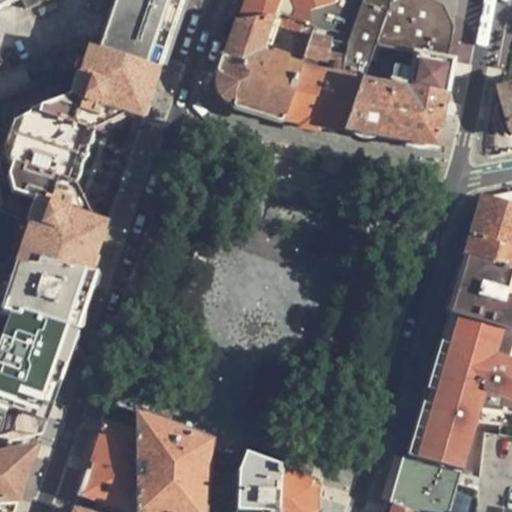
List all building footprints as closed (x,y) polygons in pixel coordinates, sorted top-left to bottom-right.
[(156,70),(180,0),(0,0),(0,74),(80,45),(151,69),(155,70),(156,70)] [(363,0),(350,35),(313,28),(303,58),(301,66),(284,119),(337,129),(345,130),(362,82),(375,47),(390,0),(363,0)] [(293,0),(296,9),(293,18),(309,24),(309,26),(314,27),(313,28),(350,35),(363,0),(293,0)] [(390,0),(375,47),(415,54),(447,61),(452,37),(453,28),(442,6),(430,0),(390,0)] [(303,58),(313,28),(314,27),(309,26),(309,24),(293,18),(280,14),(278,19),(270,17),(238,21),(219,78),(219,81),(218,85),(219,91),(221,95),(224,98),(228,101),(284,119),(301,66),(287,62),(287,59),(274,54),(271,57),(259,52),(263,42),(271,45),(278,25),(300,33),(293,55),(303,58)] [(0,264),(22,266),(84,273),(88,259),(81,257),(88,234),(65,190),(85,128),(130,105),(133,96),(125,93),(131,77),(139,80),(147,83),(151,69),(80,45),(0,74),(0,264)] [(452,61),(447,61),(415,54),(411,71),(393,68),(389,87),(362,82),(345,130),(436,147),(452,61)] [(157,71),(156,70),(155,70),(151,69),(147,83),(152,85),(157,71)] [(133,96),(139,80),(131,77),(125,93),(133,96)] [(139,80),(133,96),(130,105),(85,128),(65,190),(88,234),(81,257),(88,259),(100,224),(91,221),(74,189),(91,134),(124,119),(134,122),(147,83),(139,80)] [(147,83),(134,122),(139,124),(152,85),(147,83)] [(511,84),(499,89),(509,127),(511,132),(511,84)] [(511,206),(482,198),(465,257),(511,270),(511,206)] [(100,224),(88,259),(94,261),(106,226),(100,224)] [(511,270),(465,257),(457,283),(448,314),(502,330),(511,333),(511,270)] [(94,261),(88,259),(84,273),(90,273),(94,261)] [(94,274),(90,273),(84,273),(22,266),(0,264),(0,314),(2,314),(11,316),(19,317),(20,313),(21,313),(55,325),(75,331),(94,274)] [(0,416),(23,412),(54,416),(75,331),(55,325),(21,313),(20,313),(19,317),(11,316),(2,314),(0,314),(0,416)] [(502,330),(448,314),(441,336),(405,458),(469,475),(474,430),(473,430),(478,413),(511,417),(511,356),(496,352),(502,330)] [(511,333),(502,330),(496,352),(511,356),(511,333)] [(135,413),(125,410),(118,410),(114,411),(111,414),(105,418),(105,420),(135,431),(135,413)] [(135,413),(135,431),(135,511),(203,511),(210,442),(135,413)] [(105,420),(79,495),(125,511),(135,511),(135,431),(105,420)] [(0,511),(13,511),(35,447),(0,455),(0,511)] [(277,511),(279,468),(251,457),(244,465),(238,472),(235,511),(277,511)] [(392,504),(410,511),(475,511),(479,478),(469,475),(405,458),(392,504)] [(313,480),(279,468),(277,511),(316,511),(317,486),(317,484),(313,480)]
